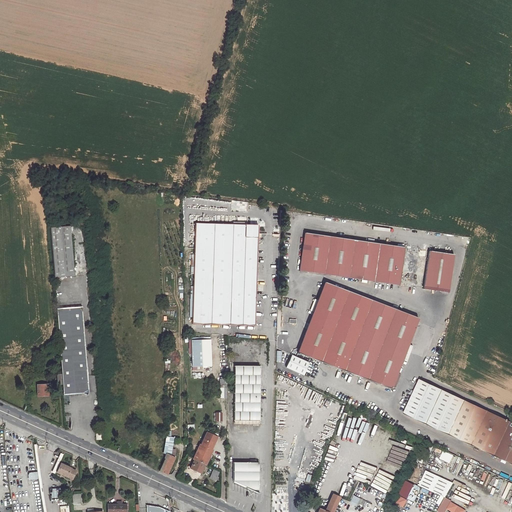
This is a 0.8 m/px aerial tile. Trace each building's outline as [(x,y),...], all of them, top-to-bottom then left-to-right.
[(194,274),(194,286),(193,299),(193,317),(193,323),(255,325),(258,225),(246,224),(233,224),(196,223),(195,254),(192,254),(191,273),(194,274)] [(50,228),(54,278),(73,277),(69,227),(50,228)] [(447,293),(453,256),(303,234),(298,271),(447,293)] [(391,389),(417,319),(323,283),(297,353),(391,389)] [(89,389),(82,307),(56,309),(61,371),(62,384),(63,394),(82,393),(87,394),(89,389)] [(192,341),(192,366),(212,365),(211,340),(192,341)] [(303,376),(309,364),(292,356),(287,368),(303,376)] [(259,421),(260,366),(234,366),(234,421),(259,421)] [(511,464),(511,422),(420,379),(404,414),(511,464)] [(48,395),(48,385),(37,385),(38,396),(48,395)] [(199,474),(216,436),(206,432),(188,469),(199,474)] [(169,456),(173,438),(166,436),(162,453),(164,454),(167,455),(169,456)] [(449,464),(453,455),(442,451),(439,459),(449,464)] [(164,454),(158,470),(160,472),(167,455),(164,454)] [(169,456),(167,455),(160,472),(167,475),(175,458),(169,456)] [(259,493),(259,463),(233,462),(233,482),(259,493)] [(76,471),(61,464),(57,472),(72,479),(76,471)] [(215,480),(219,472),(213,469),(209,478),(215,480)] [(445,500),(452,482),(424,471),(418,486),(440,495),(436,504),(439,505),(437,511),(444,511),(445,511),(448,511),(464,511),(466,509),(445,500)] [(308,482),(310,476),(301,473),(299,480),(308,482)] [(408,483),(397,505),(403,507),(413,485),(408,483)] [(51,498),(59,498),(59,489),(51,489),(51,498)] [(72,504),(81,503),(80,494),(72,494),(72,504)] [(333,511),(340,498),(333,495),(326,511),(320,509),(318,511),(333,511)] [(353,496),(350,502),(368,508),(370,503),(353,496)]
